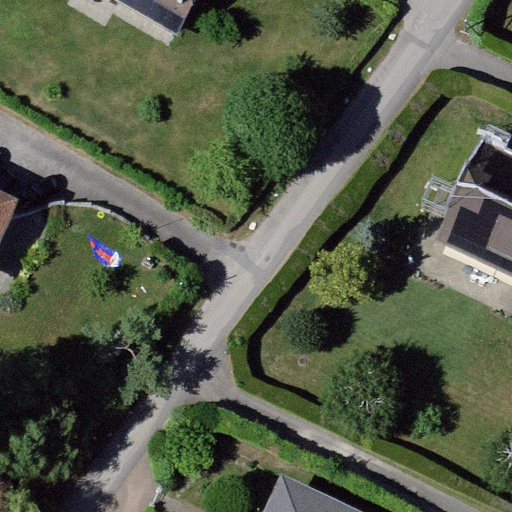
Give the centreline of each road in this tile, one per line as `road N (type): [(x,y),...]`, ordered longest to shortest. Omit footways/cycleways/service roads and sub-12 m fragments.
road 1 (residential): [(448,0),(182,365)]
road 2 (residential): [(182,365),(218,394),(448,511)]
road 3 (unknown): [(16,177),(151,231),(233,296)]
road 4 (residential): [(182,365),(80,511)]
